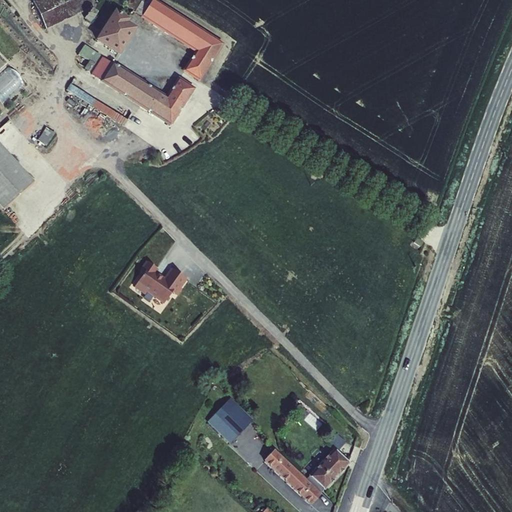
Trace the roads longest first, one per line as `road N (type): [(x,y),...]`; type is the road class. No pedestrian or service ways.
road 1 (tertiary): [(511,68),(366,492)]
road 2 (track): [(11,0),(64,57),(50,96),(107,161)]
